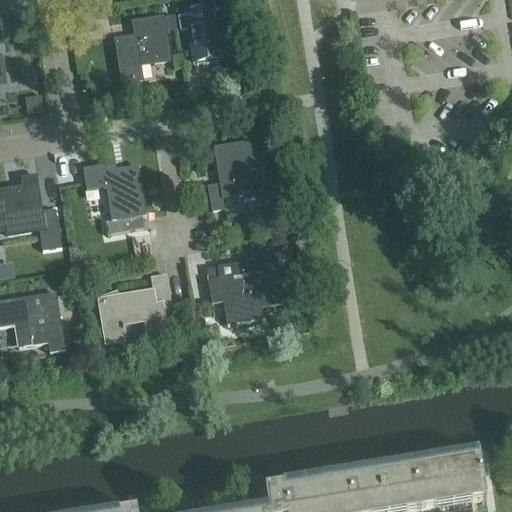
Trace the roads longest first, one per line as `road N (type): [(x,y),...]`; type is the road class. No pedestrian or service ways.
road 1 (residential): [(82,134),(65,35),(7,0)]
road 2 (residential): [(82,134),(247,107)]
